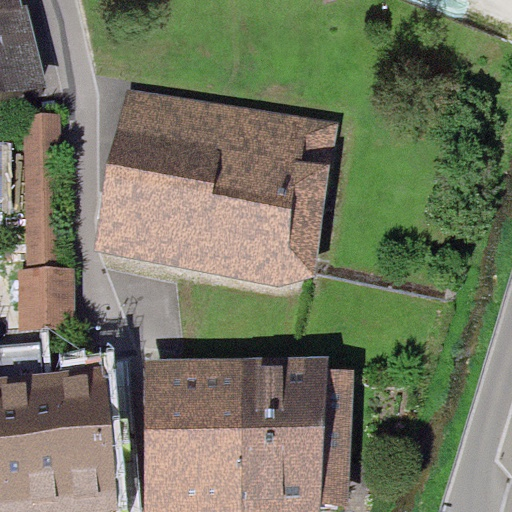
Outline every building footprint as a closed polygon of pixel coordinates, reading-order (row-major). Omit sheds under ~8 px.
[(17,0),(0,0),(0,102),(48,92),(29,8),(19,11),(17,0)] [(301,134),(126,103),(100,252),(282,289),(301,134)] [(64,116),(21,117),(22,155),(32,155),(35,273),(22,273),(23,329),(78,327),(76,264),(61,264),(58,154),(64,154),(64,116)] [(342,511),(341,388),(146,392),(148,511),(342,511)] [(0,511),(109,511),(100,399),(38,404),(37,390),(0,392),(0,511)]
